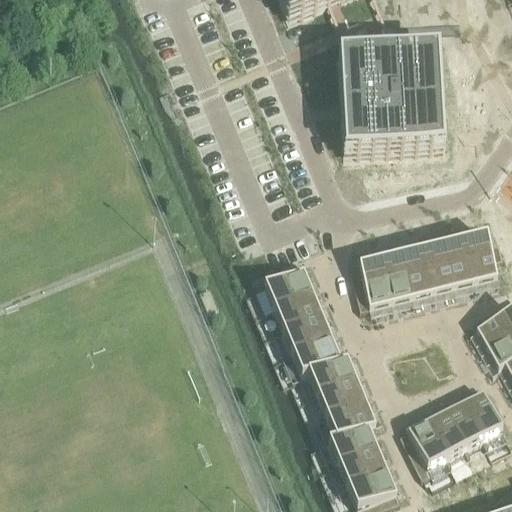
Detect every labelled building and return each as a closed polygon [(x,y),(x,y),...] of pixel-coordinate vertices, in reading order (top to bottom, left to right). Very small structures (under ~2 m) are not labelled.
[(274,0),(283,20),(296,14),(301,26),(326,16),(329,15),(340,10),(363,0),(274,0)] [(337,79),(342,152),(355,151),(356,166),(428,161),(427,147),(442,146),(437,75),(423,76),(422,60),(349,65),(350,79),(337,79)] [(486,246),(465,251),(475,293),(496,288),(486,246)] [(447,248),(441,249),(442,252),(453,299),(475,293),(465,251),(464,247),(448,251),(447,248)] [(426,253),(420,255),(421,257),(422,262),(432,304),(453,299),(442,252),(427,256),(426,253)] [(421,262),(401,267),(411,309),(432,304),(422,262),(421,262)] [(401,267),(381,272),(391,314),(411,309),(401,267)] [(363,269),(357,270),(357,271),(359,281),(362,291),(364,300),(366,310),(368,320),(391,314),(381,272),(380,268),(364,271),(363,269)] [(357,271),(347,274),(350,283),(359,281),(357,271)] [(299,272),(290,276),(294,285),(303,281),(299,272)] [(290,276),(281,280),(285,289),(294,285),(290,276)] [(281,280),(271,284),(275,293),(285,289),(281,280)] [(266,296),(263,298),(272,321),(312,304),(303,281),(294,285),(285,289),(275,293),(266,296)] [(359,281),(350,283),(352,293),(362,291),(359,281)] [(271,284),(262,287),(266,296),(275,293),(271,284)] [(262,287),(253,291),(257,300),(263,298),(266,296),(262,287)] [(362,291),(352,293),(354,303),(364,300),(362,291)] [(364,300),(354,303),(357,312),(366,310),(364,300)] [(312,304),(272,321),(279,340),(280,342),(277,344),(277,345),(322,326),(312,304)] [(366,310),(357,312),(359,322),(368,320),(366,310)] [(505,314),(497,319),(501,327),(510,323),(505,314)] [(497,319),(488,323),(493,332),(501,327),(497,319)] [(484,337),(475,342),(486,361),(511,346),(511,321),(510,323),(501,327),(493,332),(484,337)] [(488,323),(479,328),(484,337),(493,332),(488,323)] [(322,326),(277,345),(286,366),(330,348),(322,326)] [(479,328),(470,333),(475,342),(484,337),(479,328)] [(511,346),(486,361),(497,380),(511,371),(511,346)] [(330,348),(286,366),(287,367),(292,366),(299,385),(300,387),(346,368),(346,367),(339,370),(330,348)] [(346,368),(300,387),(300,388),(308,385),(317,406),(356,390),(346,368)] [(511,371),(497,380),(497,381),(503,377),(511,392),(511,371)] [(356,390),(317,406),(326,428),(365,412),(356,390)] [(482,404),(463,413),(482,452),(501,442),(482,404)] [(335,449),(322,454),(323,456),(374,434),(365,412),(326,428),(335,449)] [(463,413),(444,422),(464,461),(482,452),(463,413)] [(444,422),(426,431),(445,470),(464,461),(444,422)] [(426,431),(407,441),(411,450),(416,459),(420,468),(425,476),(426,479),(442,472),(445,470),(426,431)] [(374,434),(323,456),(332,477),(377,459),(368,438),(375,435),(374,434)] [(407,441),(398,445),(403,454),(411,450),(407,441)] [(411,450),(403,454),(407,463),(416,459),(411,450)] [(377,459),(332,477),(333,478),(337,477),(338,479),(346,498),(386,481),(377,459)] [(416,459),(407,463),(412,472),(420,468),(416,459)] [(420,468),(412,472),(416,481),(425,476),(420,468)] [(425,476),(416,481),(421,490),(429,485),(426,479),(425,476)] [(386,481),(346,498),(351,511),(375,511),(377,511),(386,508),(396,504),(386,481)]
